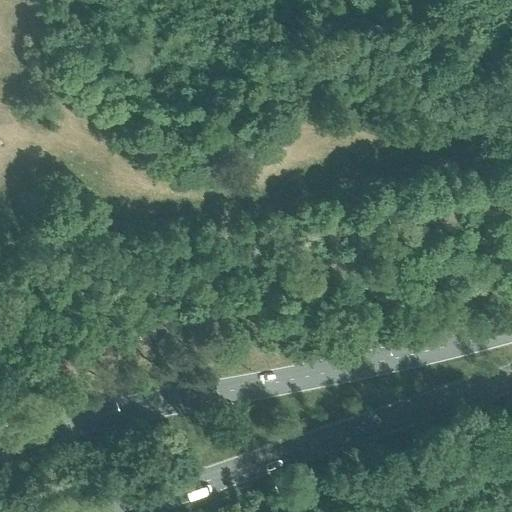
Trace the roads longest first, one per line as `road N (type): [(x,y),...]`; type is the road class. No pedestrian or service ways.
road 1 (primary): [(511,328),(0,443)]
road 2 (primary): [(126,511),(511,378)]
